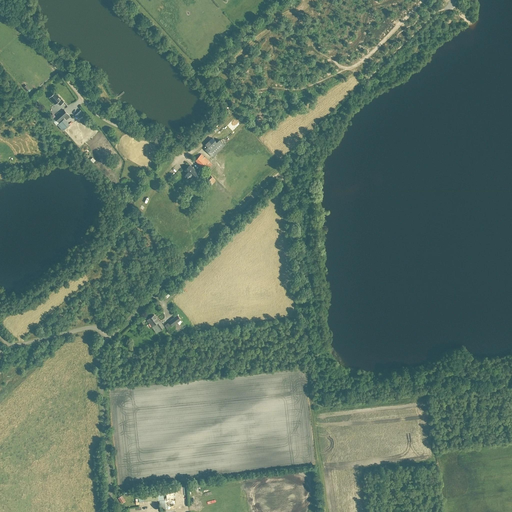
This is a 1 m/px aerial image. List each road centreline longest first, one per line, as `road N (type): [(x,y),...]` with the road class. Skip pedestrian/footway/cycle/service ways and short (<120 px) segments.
road 1 (track): [(190,160),(97,115),(0,7)]
road 2 (unclassified): [(279,170),(106,339)]
road 3 (unclassified): [(106,339),(99,358),(111,511)]
